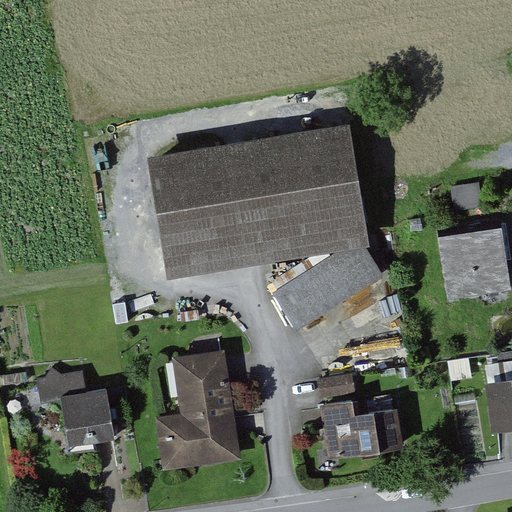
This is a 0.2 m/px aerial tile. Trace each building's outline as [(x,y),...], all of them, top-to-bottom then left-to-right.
[(356,124),(152,151),(168,271),(372,244),(356,124)] [(511,231),(511,223),(447,229),(454,299),(511,293),(511,231)] [(233,352),(179,357),(185,413),(165,415),(170,463),(244,455),(233,352)] [(452,378),(473,375),(470,356),(449,359),(452,378)] [(511,372),(491,375),(498,422),(511,420),(511,372)] [(363,373),(327,376),(334,454),(408,448),(405,407),(366,411),(363,373)] [(108,380),(63,387),(72,446),(117,439),(108,380)]
